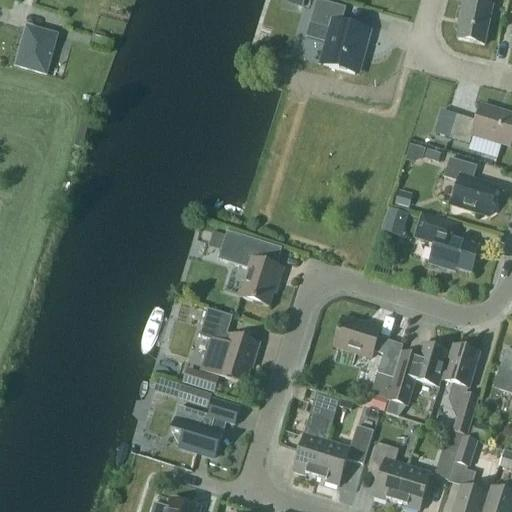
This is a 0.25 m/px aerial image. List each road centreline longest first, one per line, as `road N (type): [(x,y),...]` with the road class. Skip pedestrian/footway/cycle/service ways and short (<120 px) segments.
road 1 (residential): [(257,488),(256,457),(302,306),(320,286),(353,283),(458,318),(482,317),(500,304),(511,270)]
road 2 (residential): [(511,84),(419,53),(435,0)]
